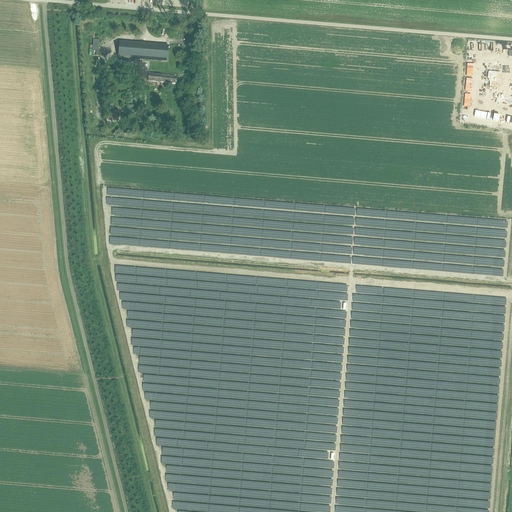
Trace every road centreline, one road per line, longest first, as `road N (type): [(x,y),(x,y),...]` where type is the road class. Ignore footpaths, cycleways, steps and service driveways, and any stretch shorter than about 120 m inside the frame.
road 1 (track): [(71,0),(89,257),(151,511)]
road 2 (track): [(124,511),(62,246),(41,0)]
road 3 (unclassified): [(511,39),(41,0)]
